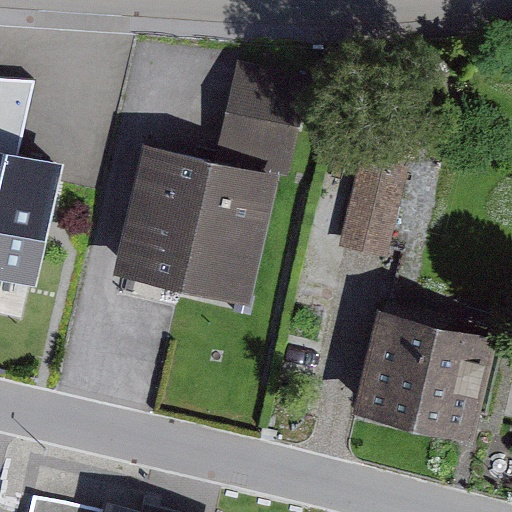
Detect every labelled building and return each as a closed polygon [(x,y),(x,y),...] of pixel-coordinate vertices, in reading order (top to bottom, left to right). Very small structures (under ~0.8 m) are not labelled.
[(310,74),(238,57),(216,150),(288,167),(310,74)] [(108,70),(72,62),(59,118),(95,127),(108,70)] [(145,138),(115,267),(250,298),(280,169),(145,138)] [(0,147),(0,239),(9,242),(11,235),(22,237),(38,161),(29,159),(30,154),(0,147)] [(362,152),(340,243),(387,255),(409,164),(362,152)] [(134,314),(191,324),(195,301),(138,291),(134,314)] [(378,303),(354,407),(476,435),(500,331),(378,303)] [(179,511),(109,495),(105,511),(34,495),(30,511),(179,511)]
